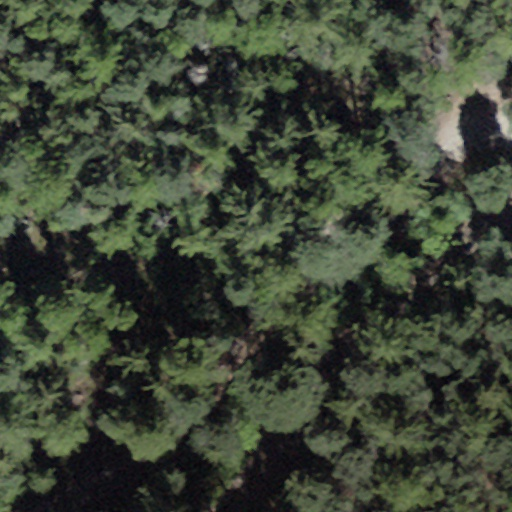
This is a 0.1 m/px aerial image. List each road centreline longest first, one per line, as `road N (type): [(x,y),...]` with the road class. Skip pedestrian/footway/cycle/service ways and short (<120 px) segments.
road 1 (track): [(24,511),(59,459),(314,247)]
road 2 (track): [(511,299),(501,315),(303,448),(230,511)]
road 3 (track): [(314,247),(360,204),(471,128),(511,146)]
